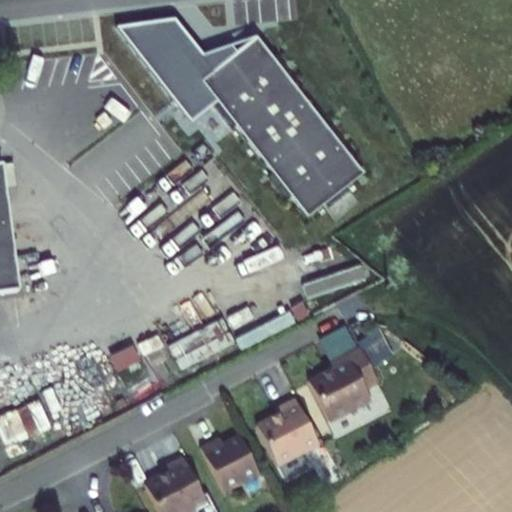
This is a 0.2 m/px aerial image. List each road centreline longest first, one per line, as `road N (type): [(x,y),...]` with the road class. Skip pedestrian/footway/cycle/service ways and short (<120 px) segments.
road 1 (residential): [(0,493),(339,321)]
road 2 (track): [(339,321),(364,313),(402,325),(464,361),(511,410)]
